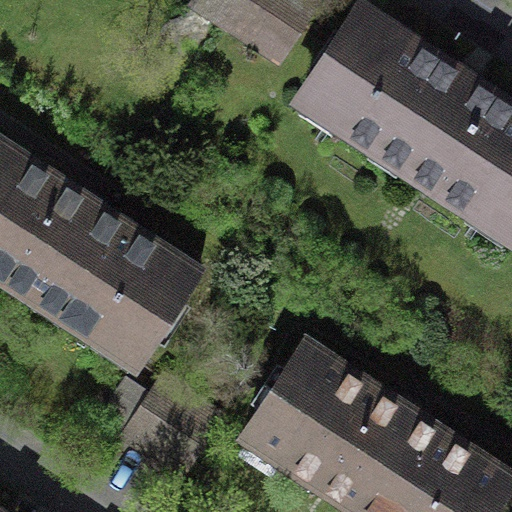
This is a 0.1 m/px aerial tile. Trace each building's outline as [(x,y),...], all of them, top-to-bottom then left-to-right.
[(193,0),(192,3),(221,22),(235,0),(193,0)] [(235,0),(221,22),(278,59),(317,0),(316,0),(235,0)] [(363,7),(306,95),(346,121),(343,125),(472,208),(474,204),(511,228),(511,104),(467,75),(363,7)] [(139,358),(196,271),(92,202),(0,141),(0,271),(97,335),(99,332),(139,358)] [(490,511),(511,479),(511,476),(409,409),(305,340),(247,428),(287,455),(285,458),(367,511),(490,511)] [(163,375),(124,434),(139,443),(153,453),(192,395),(163,375)] [(192,395),(153,453),(168,463),(183,473),(221,414),(192,395)]
